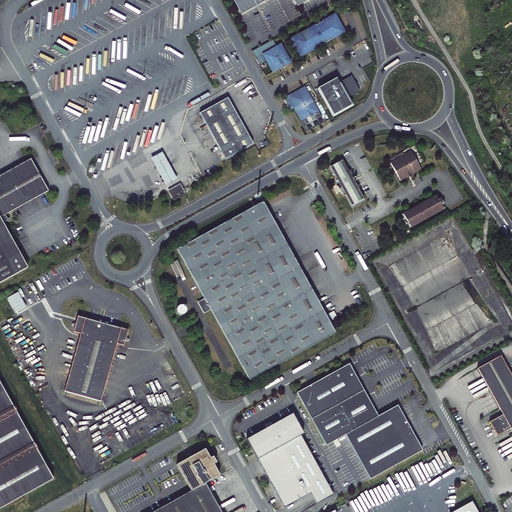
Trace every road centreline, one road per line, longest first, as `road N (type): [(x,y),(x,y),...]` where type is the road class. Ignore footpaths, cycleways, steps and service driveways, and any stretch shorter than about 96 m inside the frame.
road 1 (unclassified): [(391,321),(495,511)]
road 2 (track): [(414,0),(468,88),(482,136),(511,186)]
road 3 (residential): [(215,418),(391,321)]
road 4 (residential): [(45,511),(215,418)]
road 5 (residential): [(147,257),(172,232),(302,160)]
road 6 (residential): [(302,160),(391,321)]
road 7 (residential): [(294,151),(166,222),(130,229)]
road 8 (residential): [(213,0),(294,151)]
road 9 (residential): [(93,198),(20,67)]
road 10 (trunk): [(413,128),(441,142),(511,236)]
road 11 (trunk): [(511,226),(472,164),(448,102)]
